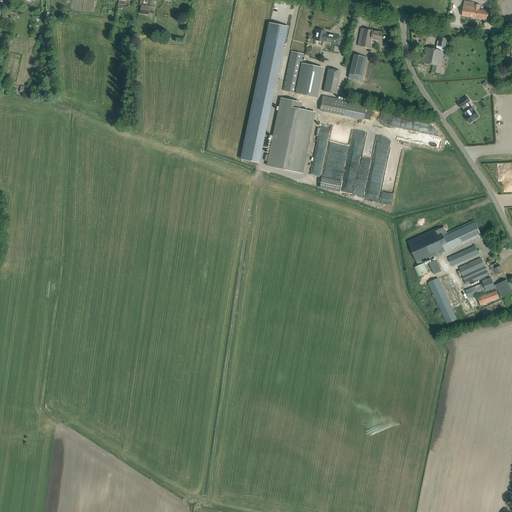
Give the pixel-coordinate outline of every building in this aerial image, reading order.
[(488,20),(488,15),(489,11),(479,10),(480,5),(475,4),(475,2),(464,1),(462,16),(488,20)] [(148,15),(149,9),(149,6),(141,5),(140,14),(148,15)] [(271,23),(242,159),(259,163),(288,27),(271,23)] [(360,33),(357,46),(372,49),(373,44),(371,43),(372,39),(380,41),(382,32),(361,28),(360,33)] [(317,30),(315,40),(323,42),(323,41),(339,44),(340,36),(325,33),(325,31),(322,31),(321,30),(319,29),(318,30),(317,30)] [(424,53),(423,63),(433,65),(432,72),(440,73),(444,51),(447,39),(440,37),(439,41),(438,41),(437,47),(438,47),(437,50),(426,47),(424,53)] [(292,52),(285,85),(283,91),(295,94),(297,87),(304,55),(292,52)] [(368,58),(354,54),(349,74),(363,77),(368,58)] [(297,87),(295,94),(317,98),(323,68),(302,64),(297,87)] [(323,92),(327,92),(336,94),(341,72),(328,69),(323,92)] [(367,105),(323,96),(320,110),(364,119),(367,105)] [(467,97),(457,103),(461,108),(462,107),(464,110),(463,111),(466,116),(465,117),(469,123),(477,118),(475,114),(477,113),(474,110),(472,112),(466,102),(469,100),(467,97)] [(315,113),(294,108),(296,101),(282,98),(267,166),(302,173),(315,113)] [(445,252),(477,237),(481,235),(479,230),(475,222),(474,220),(447,233),(444,227),(440,229),(440,227),(435,229),(439,239),(445,252)] [(445,252),(439,239),(435,229),(407,242),(416,261),(417,265),(424,262),(444,252),(445,252)] [(475,246),(448,258),(452,266),(479,254),(475,246)] [(481,259),(460,269),(463,277),(485,267),(481,259)] [(496,263),(492,265),(490,266),(495,276),(504,272),(501,266),(498,267),(496,263)] [(486,269),(464,278),(467,286),(489,276),(486,269)] [(483,284),(468,289),(465,290),(468,298),(487,291),(488,294),(497,291),(491,277),(482,281),(483,284)] [(438,278),(428,282),(434,294),(432,295),(433,298),(435,297),(447,324),(457,319),(438,278)] [(511,281),(508,283),(507,280),(502,282),(500,283),(502,287),(497,289),(501,296),(507,293),(511,290),(511,281)] [(499,299),(497,291),(488,294),(478,298),(481,305),(499,299)] [(504,300),(502,301),(502,300),(483,309),(486,316),(505,307),(504,305),(506,304),(504,300)]
